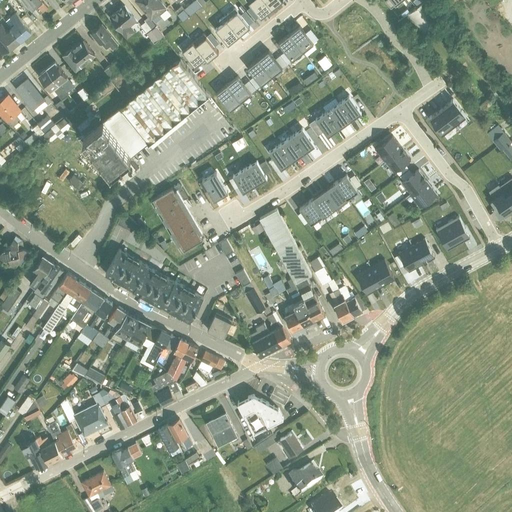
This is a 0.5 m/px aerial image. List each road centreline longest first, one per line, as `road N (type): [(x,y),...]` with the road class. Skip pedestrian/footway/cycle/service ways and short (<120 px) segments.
road 1 (tertiary): [(262,365),(159,318),(0,210)]
road 2 (unclassified): [(262,365),(20,490),(0,489)]
road 3 (residential): [(400,111),(251,213),(232,215)]
road 4 (residential): [(498,249),(469,195),(400,111)]
road 5 (residential): [(387,321),(363,319),(262,365)]
road 6 (tertiary): [(387,321),(418,292),(498,249)]
road 7 (residential): [(0,78),(96,0)]
